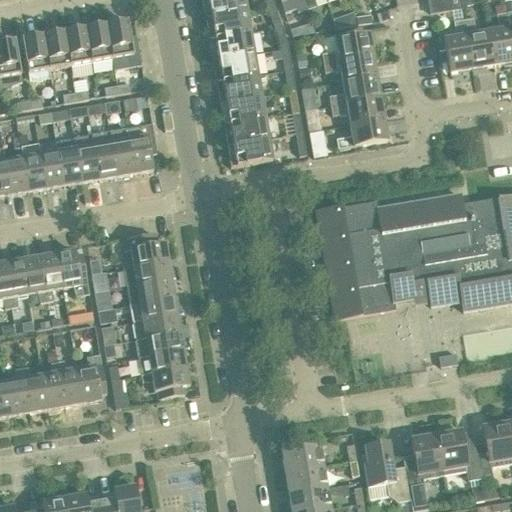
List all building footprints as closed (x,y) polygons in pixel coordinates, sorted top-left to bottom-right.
[(210,20),(246,14),(243,0),(200,0),(202,10),(208,9),(210,20)] [(270,10),(274,9),(271,0),(263,0),(267,11),(270,10)] [(302,0),(278,0),(280,5),(284,16),(295,11),(297,16),(306,13),(302,0)] [(314,2),(320,0),(302,0),(306,13),(309,19),(317,17),(315,9),(316,9),(314,2)] [(460,9),(458,0),(441,0),(427,2),(430,16),(461,11),(460,9)] [(473,7),(471,0),(458,0),(460,9),(473,7)] [(273,31),(281,29),(274,9),(270,10),(267,11),(273,31)] [(208,42),(249,35),(246,14),(210,20),(212,32),(206,33),(208,42)] [(511,65),(511,53),(505,16),(495,17),(497,28),(486,30),(487,35),(493,69),(511,65)] [(493,69),(487,35),(475,37),(473,21),(463,23),(471,72),(493,69)] [(471,72),(463,23),(453,25),(454,32),(442,37),(443,43),(449,76),(471,72)] [(127,24),(106,28),(111,61),(112,61),(114,74),(116,73),(141,70),(139,61),(136,39),(130,40),(127,24)] [(106,28),(85,31),(90,65),(111,61),(106,28)] [(288,51),(288,48),(281,29),(273,31),(280,50),(280,52),(288,51)] [(85,31),(63,35),(69,68),(90,65),(85,31)] [(63,35),(43,38),(49,71),(69,68),(63,35)] [(218,63),(253,57),(249,35),(208,42),(209,52),(216,51),(218,63)] [(322,67),(371,58),(368,36),(335,42),(337,54),(321,57),(322,67)] [(43,38),(21,42),(27,79),(32,83),(48,80),(47,71),(49,71),(43,38)] [(19,75),(14,43),(0,45),(0,89),(1,94),(11,92),(10,89),(21,86),(19,75)] [(284,74),(292,72),(288,51),(280,52),(284,74)] [(215,85),(257,78),(253,57),(218,63),(220,74),(214,75),(215,85)] [(342,85),(375,80),(371,58),(322,67),(324,77),(340,74),(342,85)] [(287,95),(295,94),(292,72),(284,74),(287,95)] [(224,106),(260,100),(257,78),(215,85),(217,94),(222,94),(224,106)] [(330,110),(379,101),(375,80),(342,85),(344,97),(328,100),(330,110)] [(118,98),(130,96),(128,87),(116,89),(118,98)] [(105,100),(118,98),(116,89),(104,91),(105,100)] [(301,93),(304,114),(316,112),(312,91),(301,93)] [(291,116),(299,115),(295,94),(287,95),(291,116)] [(76,105),(89,103),(87,95),(74,97),(76,105)] [(63,108),(76,105),(74,97),(62,99),(63,108)] [(222,128),(264,121),(260,100),(224,106),(226,117),(221,118),(222,128)] [(350,128),(383,123),(379,101),(330,110),(331,119),(347,117),(350,128)] [(29,113),(42,111),(41,102),(28,104),(29,113)] [(17,115),(29,113),(28,104),(16,106),(17,115)] [(87,119),(86,109),(68,112),(70,122),(87,119)] [(317,112),(316,112),(304,114),(308,135),(321,133),(317,112)] [(294,138),(302,136),(299,115),(291,116),(294,138)] [(232,148),(268,142),(264,121),(222,128),(224,137),(230,136),(232,148)] [(383,123),(350,128),(351,140),(335,143),(337,153),(386,145),(383,123)] [(126,132),(134,178),(152,174),(149,159),(155,158),(150,128),(126,132)] [(116,180),(134,178),(126,132),(109,135),(116,180)] [(99,183),(116,180),(109,135),(91,138),(99,183)] [(298,161),(306,159),(302,136),(294,138),(298,161)] [(45,192),(38,148),(28,150),(26,138),(18,139),(18,140),(27,195),(45,192)] [(81,186),(99,183),(91,138),(73,141),(81,186)] [(10,199),(27,195),(18,140),(12,141),(13,151),(14,162),(5,164),(4,164),(10,199)] [(63,189),(81,186),(73,141),(55,144),(63,189)] [(230,171),(272,164),(268,142),(232,148),(234,160),(228,161),(230,171)] [(45,192),(63,189),(55,144),(48,146),(38,148),(45,192)] [(4,164),(5,164),(3,153),(0,153),(0,200),(10,199),(4,164)] [(428,296),(430,311),(461,305),(463,316),(511,307),(511,200),(462,209),(460,198),(378,212),(376,205),(316,215),(335,324),(395,314),(394,306),(414,303),(413,299),(428,296)] [(122,273),(167,265),(164,247),(156,248),(154,238),(121,244),(123,254),(129,253),(131,263),(121,266),(122,273)] [(82,260),(75,261),(74,254),(56,257),(62,292),(72,290),(75,301),(88,298),(82,260)] [(51,294),(62,292),(56,257),(38,260),(46,305),(52,304),(51,294)] [(39,307),(46,305),(38,260),(20,263),(26,298),(36,296),(39,307)] [(16,300),(26,298),(20,263),(2,266),(10,311),(16,310),(16,300)] [(101,277),(98,263),(88,265),(91,279),(101,277)] [(170,283),(167,265),(122,273),(125,290),(170,283)] [(4,312),(10,311),(2,266),(0,266),(0,302),(1,302),(4,312)] [(101,277),(91,279),(93,296),(94,296),(106,294),(108,293),(105,276),(101,277)] [(173,301),(170,283),(125,290),(128,308),(173,301)] [(107,298),(94,301),(97,314),(110,312),(107,298)] [(176,318),(173,301),(128,308),(131,326),(141,324),(176,318)] [(106,314),(98,315),(100,328),(108,326),(106,314)] [(134,343),(179,336),(176,318),(141,324),(141,325),(131,327),(133,337),(134,343)] [(137,361),(182,354),(179,336),(134,343),(137,361)] [(112,348),(103,349),(105,361),(114,360),(112,348)] [(140,379),(185,371),(182,354),(137,361),(140,379)] [(75,373),(81,407),(100,404),(99,398),(106,397),(99,358),(85,361),(86,371),(75,373)] [(457,369),(455,358),(438,361),(440,372),(457,369)] [(81,407),(75,373),(65,375),(62,365),(56,366),(64,410),(81,407)] [(46,413),(64,410),(56,366),(50,367),(50,377),(40,379),(46,413)] [(116,370),(108,371),(110,384),(118,383),(116,370)] [(46,413),(40,379),(29,381),(27,371),(20,372),(28,416),(46,413)] [(185,371),(140,379),(141,385),(151,384),(153,396),(156,395),(158,404),(184,399),(183,391),(188,390),(185,371)] [(10,419),(28,416),(20,372),(14,373),(15,383),(4,385),(10,419)] [(123,384),(110,386),(112,396),(114,396),(122,394),(125,394),(123,384)] [(0,385),(0,421),(10,419),(4,385),(0,385)] [(511,467),(511,458),(507,426),(504,427),(500,423),(489,425),(487,429),(482,430),(486,455),(475,457),(479,482),(492,480),(490,471),(511,467)] [(472,441),(461,443),(460,434),(435,438),(442,479),(466,475),(467,484),(479,482),(475,457),(472,441)] [(442,479),(435,438),(410,442),(413,458),(402,460),(403,470),(404,470),(407,490),(410,504),(410,511),(427,511),(422,482),(442,479)] [(403,470),(392,472),(387,446),(363,450),(366,468),(363,469),(366,491),(385,487),(387,499),(396,506),(410,504),(407,490),(404,470),(403,470)] [(323,469),(319,447),(280,454),(284,475),(323,469)] [(348,464),(356,463),(353,449),(346,450),(348,464)] [(351,481),(358,480),(356,463),(348,464),(351,481)] [(327,490),(323,469),(284,475),(287,497),(327,490)] [(138,511),(134,489),(112,493),(113,500),(99,502),(100,511),(138,511)] [(481,489),(470,491),(473,506),(483,504),(481,489)] [(330,511),(327,490),(287,497),(289,511),(330,511)] [(356,508),(363,507),(360,491),(353,492),(356,508)] [(100,511),(99,502),(86,505),(85,498),(62,502),(64,511),(100,511)] [(64,511),(62,502),(40,505),(41,511),(64,511)]
